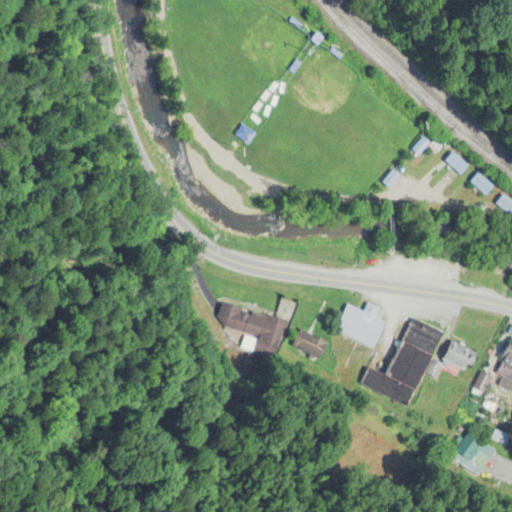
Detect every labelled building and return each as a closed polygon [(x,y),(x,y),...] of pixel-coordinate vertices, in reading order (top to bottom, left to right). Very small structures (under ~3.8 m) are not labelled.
[(437,160),(455,174),(463,163),(446,150),(437,160)] [(464,183),(481,197),(489,187),(472,173),(464,183)] [(491,205),(508,219),(511,214),(511,205),(499,195),(491,205)] [(286,320),(281,336),(216,316),(221,299),(241,306),(239,313),(249,316),(251,309),(286,320)] [(367,302),(362,310),(347,303),(333,330),(371,349),(384,322),(373,316),(378,307),(367,302)] [(412,318),(385,374),(367,365),(359,382),(405,405),(441,332),(412,318)] [(291,347),(319,360),(327,341),(299,328),(291,347)] [(450,337),(458,342),(459,340),(465,343),(464,345),(473,350),(463,370),(458,367),(455,374),(441,367),(443,363),(438,360),(450,337)] [(511,338),(510,338),(501,356),(502,357),(511,361),(511,338)] [(511,361),(502,357),(494,372),(502,376),(498,383),(510,390),(511,386),(511,361)] [(482,392),(491,378),(482,372),(473,386),(482,392)] [(451,447),(480,467),(488,455),(459,436),(451,447)]
